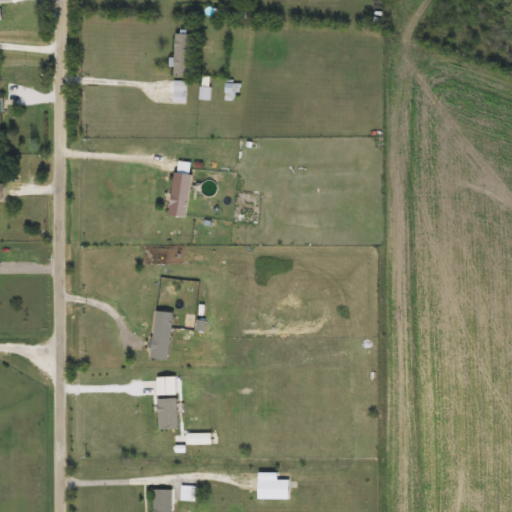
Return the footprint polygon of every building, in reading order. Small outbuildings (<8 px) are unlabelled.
[(169,77),(169,33),(186,33),(186,77),(169,77)] [(182,82),(182,103),(169,103),(169,82),(182,82)] [(181,218),(164,217),(168,172),(173,173),(174,162),(186,163),(181,218)] [(167,360),(147,359),(150,312),(169,313),(167,360)] [(167,511),(148,511),(148,490),(167,490),(167,511)]
